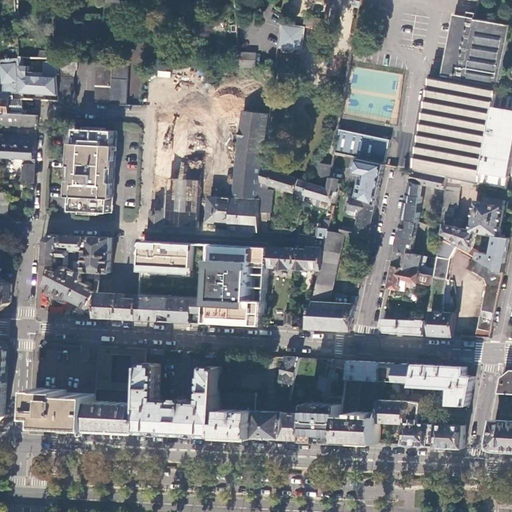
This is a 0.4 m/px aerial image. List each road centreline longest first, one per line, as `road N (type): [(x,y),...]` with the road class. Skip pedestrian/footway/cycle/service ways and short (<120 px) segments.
road 1 (primary): [(478,464),(41,444)]
road 2 (tertiary): [(24,326),(362,345)]
road 3 (residential): [(145,237),(151,113),(44,107)]
road 4 (residential): [(362,345),(402,168)]
road 5 (tertiary): [(362,345),(496,352)]
road 6 (residential): [(145,237),(269,244)]
road 7 (residential): [(44,107),(37,228)]
